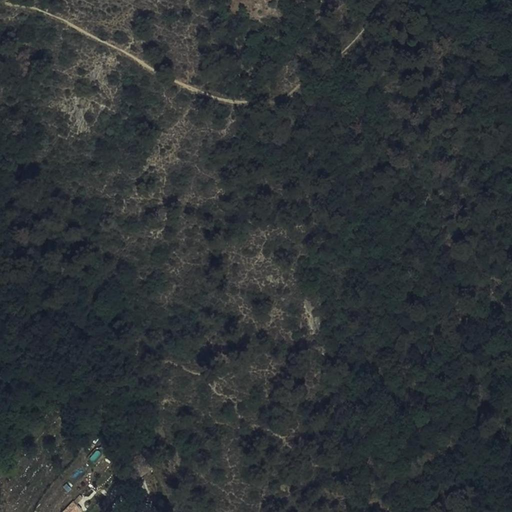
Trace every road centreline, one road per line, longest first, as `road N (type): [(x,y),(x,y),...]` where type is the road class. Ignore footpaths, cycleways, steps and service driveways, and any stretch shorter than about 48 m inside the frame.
road 1 (motorway): [(240,0),(304,312),(331,511)]
road 2 (motorway): [(397,511),(368,296),(310,0)]
